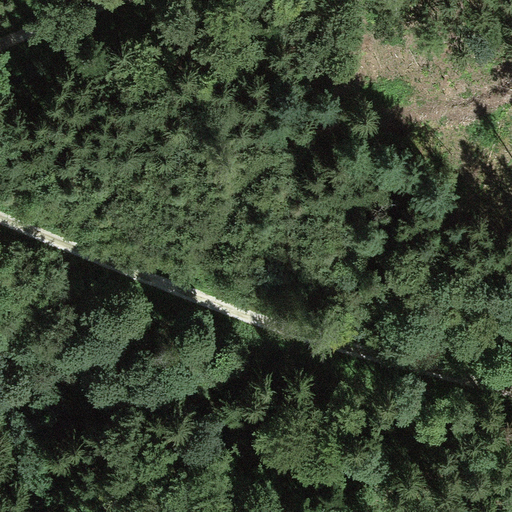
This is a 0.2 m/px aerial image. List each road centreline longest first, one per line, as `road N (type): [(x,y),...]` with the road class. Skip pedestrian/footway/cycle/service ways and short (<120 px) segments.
road 1 (track): [(511,392),(266,324),(0,222)]
road 2 (track): [(0,50),(118,0)]
